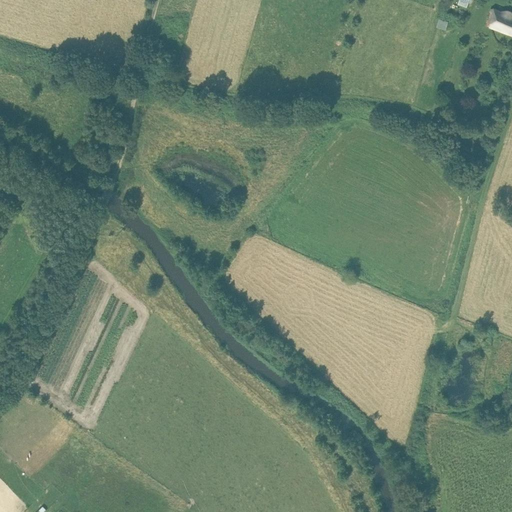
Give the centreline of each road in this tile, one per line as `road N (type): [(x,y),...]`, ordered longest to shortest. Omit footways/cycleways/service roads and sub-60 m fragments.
road 1 (track): [(0,407),(34,359),(110,186)]
road 2 (track): [(110,186),(0,106)]
